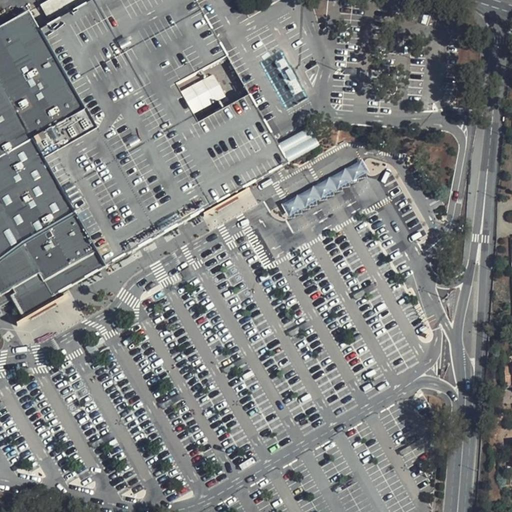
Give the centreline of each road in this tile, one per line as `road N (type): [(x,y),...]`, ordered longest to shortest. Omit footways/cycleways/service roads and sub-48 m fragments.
road 1 (residential): [(500,11),(484,215)]
road 2 (residential): [(484,215),(462,304),(467,407)]
road 3 (residential): [(467,407),(484,215)]
